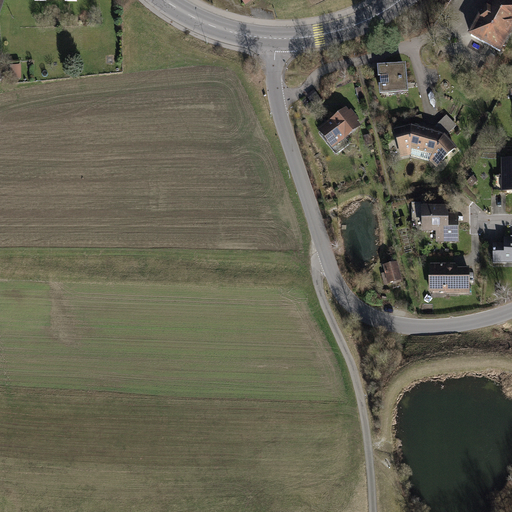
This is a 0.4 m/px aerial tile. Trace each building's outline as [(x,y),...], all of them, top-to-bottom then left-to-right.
[(261,0),(237,0),(247,12),(261,0)] [(511,30),(511,4),(503,0),(490,0),(471,36),(501,52),(511,30)] [(20,69),(10,68),(10,83),(20,83),(20,69)] [(407,93),(405,68),(380,70),(382,95),(407,93)] [(321,133),(338,153),(351,143),(346,137),(358,127),(347,112),(321,133)] [(411,156),(420,159),(428,133),(422,131),(423,128),(420,117),(409,119),(411,128),(396,132),(401,152),(411,150),(411,156)] [(428,133),(420,159),(430,161),(433,156),(440,163),(455,148),(444,137),(455,127),(446,119),(436,129),(434,132),(433,134),(428,133)] [(511,159),(502,160),(503,177),(494,177),(494,193),(511,192),(511,159)] [(478,181),(473,177),(467,183),(472,187),(478,181)] [(447,224),(447,211),(420,211),(420,235),(437,235),(437,242),(457,242),(457,223),(447,224)] [(511,238),(506,238),(506,248),(495,248),(495,267),(511,266),(511,238)] [(397,263),(384,268),(389,284),(402,280),(397,263)] [(432,295),(472,294),(471,265),(431,266),(432,295)]
